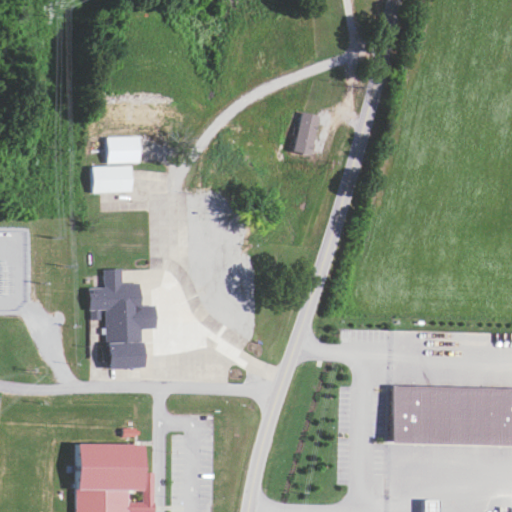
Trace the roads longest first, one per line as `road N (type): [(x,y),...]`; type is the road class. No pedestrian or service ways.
road 1 (secondary): [(244,511),(393,0)]
road 2 (residential): [(245,510),(364,511),(367,353),(290,346)]
